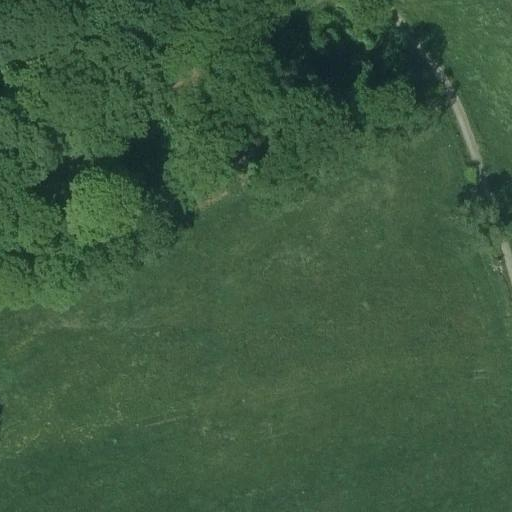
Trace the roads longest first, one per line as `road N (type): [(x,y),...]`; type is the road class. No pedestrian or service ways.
road 1 (unknown): [(0,205),(231,49),(320,0)]
road 2 (track): [(511,273),(459,113),(423,52),(375,0)]
